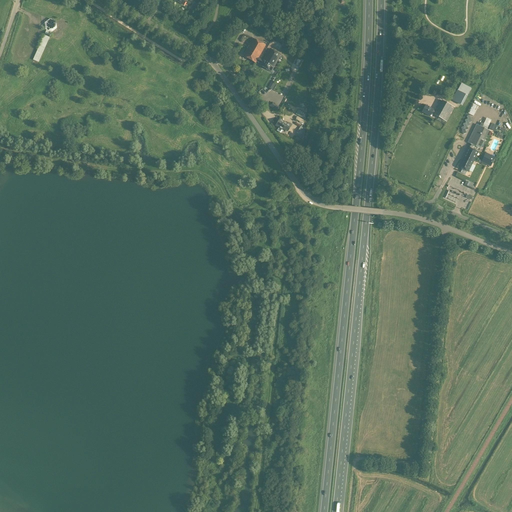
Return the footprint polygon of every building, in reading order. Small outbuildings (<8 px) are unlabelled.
[(58,27),(50,17),(43,23),(50,33),(58,27)] [(43,35),(33,60),(38,62),(48,37),(43,35)] [(256,61),(258,58),(265,46),(253,39),(243,56),(256,63),(256,61)] [(258,58),(256,61),(261,64),(260,65),(271,72),(281,55),(270,49),(263,61),(258,58)] [(461,83),(452,100),(461,104),(466,95),(467,96),(471,89),(461,83)] [(434,115),(446,122),(454,107),(442,101),(436,111),(433,110),(425,105),(422,112),(430,116),(432,113),(434,114),(434,115)] [(472,104),(468,113),(473,116),(478,106),(472,104)] [(296,114),(303,119),(304,117),(305,118),(306,115),(305,115),(306,114),(299,109),(296,114)] [(464,127),(461,128),(463,134),(466,133),(465,130),(468,129),(467,127),(470,126),(469,123),(471,122),(469,115),(466,116),(467,119),(464,120),(466,123),(463,124),(464,127)] [(280,119),(277,125),(279,126),(277,131),(280,133),(283,129),(287,131),(291,126),(280,119)] [(479,126),(477,124),(468,142),(480,149),(489,131),(481,127),(483,124),(481,123),(479,126)] [(492,123),(489,129),(495,131),(497,126),(492,123)] [(302,139),(303,137),(304,137),(305,130),(305,129),(301,126),(295,135),(302,139)] [(477,152),(468,148),(462,160),(463,160),(460,168),(462,169),(461,172),(465,175),(467,171),(471,164),(477,152)] [(482,161),(491,165),(494,158),(485,154),(482,161)]
